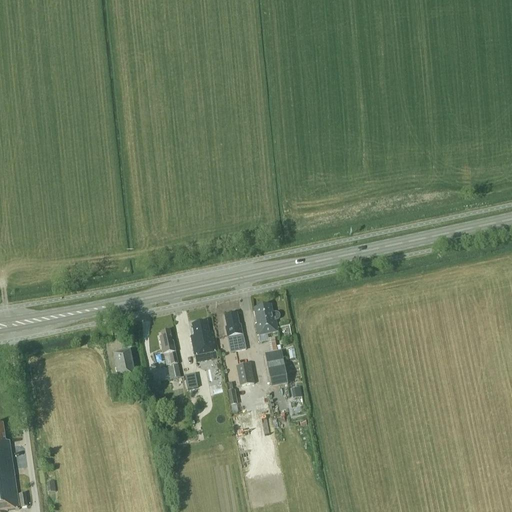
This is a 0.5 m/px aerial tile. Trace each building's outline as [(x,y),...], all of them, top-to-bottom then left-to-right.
[(278,332),(275,321),(277,320),(279,319),(279,317),(279,315),(277,314),(276,314),(270,314),(269,307),(256,309),(257,319),(256,320),(257,324),(255,325),(257,336),(278,332)] [(242,336),(242,335),(240,325),(239,325),(237,315),(225,317),(227,327),(225,327),(230,353),(246,351),(243,336),(242,336)] [(194,336),(191,337),(194,356),(216,352),(212,332),(209,333),(207,322),(192,325),(194,336)] [(171,366),(177,364),(173,342),(172,342),(169,332),(161,334),(161,337),(160,338),(163,355),(169,354),(171,366)] [(136,378),(130,351),(113,355),(119,382),(136,378)] [(281,351),(265,354),(271,389),(288,386),(281,351)] [(250,364),(236,367),(240,388),(254,384),(250,364)] [(178,366),(168,368),(170,380),(181,378),(178,366)] [(199,373),(204,392),(214,389),(209,370),(199,373)] [(195,374),(185,376),(188,390),(198,388),(195,374)] [(230,407),(237,405),(235,391),(233,391),(231,384),(226,385),(227,392),(227,393),(230,407)] [(295,399),(305,397),(303,387),(294,389),(295,399)] [(0,511),(19,509),(9,441),(5,442),(2,424),(0,424),(0,511)] [(165,450),(167,457),(175,455),(174,448),(165,450)] [(54,482),(47,483),(48,493),(55,493),(54,482)] [(18,495),(20,508),(28,507),(26,494),(18,495)]
